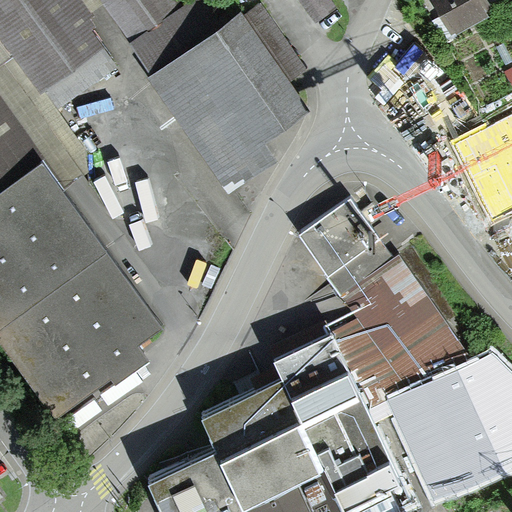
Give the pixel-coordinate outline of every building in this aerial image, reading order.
[(0,0),(0,339),(56,415),(112,373),(120,384),(152,360),(142,347),(166,329),(62,189),(88,170),(87,150),(59,111),(118,69),(92,33),(99,29),(94,22),(100,18),(95,11),(101,5),(130,44),(180,9),(173,0),(0,0)] [(193,0),(180,9),(130,44),(232,191),(276,160),(262,140),(305,111),(285,82),(302,70),(258,6),(226,28),(206,0),(193,0)] [(333,0),(302,0),(317,21),(338,6),(333,0)] [(493,11),(487,0),(431,0),(451,37),(456,34),(458,38),(490,20),(487,15),(493,11)] [(511,114),(490,126),(488,121),(450,141),(494,226),(511,217),(511,114)] [(326,327),(329,332),(373,420),(391,411),(432,504),(511,467),(511,363),(494,345),(473,356),(398,250),(392,256),(348,194),(298,230),(355,312),(326,327)] [(415,505),(373,420),(329,332),(272,359),(280,377),(200,417),(214,449),(146,480),(160,511),(408,511),(415,505)]
